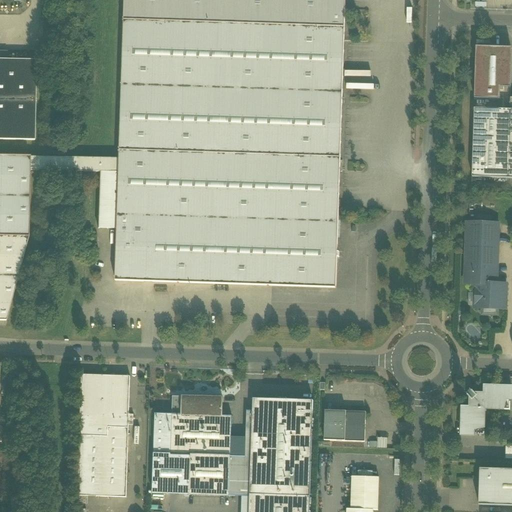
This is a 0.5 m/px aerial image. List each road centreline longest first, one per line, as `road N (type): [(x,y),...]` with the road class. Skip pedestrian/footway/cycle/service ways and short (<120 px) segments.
road 1 (unclassified): [(396,360),(0,348)]
road 2 (residential): [(434,18),(423,337)]
road 3 (residential): [(422,389),(417,511)]
